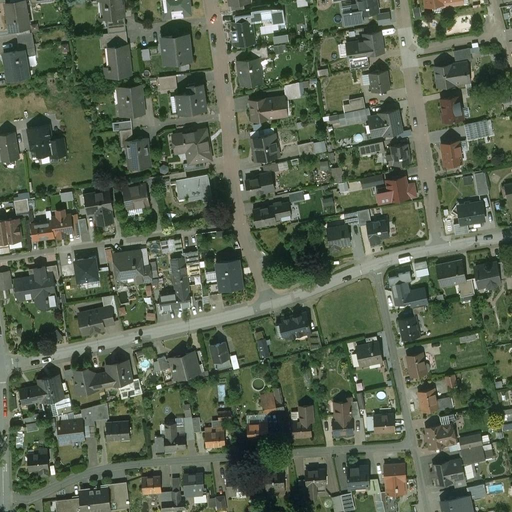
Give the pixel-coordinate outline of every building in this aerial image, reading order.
[(24,0),(23,0),(5,3),(10,30),(30,26),(24,0)] [(122,0),(98,0),(99,1),(103,0),(104,0),(108,33),(123,31),(126,31),(122,0)] [(166,0),(166,5),(163,5),(164,17),(191,13),(189,0),(166,0)] [(364,23),(362,15),(378,12),(375,0),(357,0),(359,4),(341,7),(344,26),(364,23)] [(243,3),(230,5),(231,11),(244,9),(243,3)] [(267,5),(251,7),(252,10),(245,11),(239,13),(233,16),(234,22),(251,20),(252,21),(256,20),(256,22),(261,21),(260,20),(271,18),(272,24),(285,22),(283,8),(280,8),(272,8),(267,8),(267,5)] [(389,13),(377,14),(379,24),(391,22),(389,13)] [(234,22),(232,23),(233,31),(232,31),(233,39),(235,39),(235,45),(255,43),(254,42),(253,33),(252,21),(251,20),(234,22)] [(108,33),(106,33),(107,39),(113,39),(114,46),(125,45),(123,31),(108,33)] [(381,31),(363,34),(364,40),(366,54),(367,54),(384,52),(381,31)] [(32,32),(17,35),(20,51),(25,50),(25,51),(35,49),(32,32)] [(276,42),(291,41),(290,34),(275,34),(276,42)] [(188,36),(172,38),(172,35),(162,37),(164,51),(167,50),(168,59),(179,58),(180,61),(190,60),(189,51),(190,51),(188,36)] [(125,45),(114,46),(113,39),(107,39),(110,67),(104,68),(105,76),(131,73),(128,50),(125,50),(125,45)] [(364,40),(346,43),(350,71),(358,69),(356,60),(368,59),(367,54),(366,54),(364,40)] [(267,46),(251,49),(252,59),(258,58),(259,59),(268,57),(267,46)] [(144,58),(152,58),(151,47),(144,48),(144,58)] [(469,48),(453,51),(456,64),(471,61),(469,48)] [(35,49),(25,51),(27,65),(33,64),(32,57),(34,57),(36,56),(35,49)] [(20,51),(4,54),(8,79),(29,75),(27,65),(25,51),(25,50),(20,51)] [(252,59),(238,61),(241,85),(262,82),(259,59),(258,58),(252,59)] [(368,59),(356,60),(358,69),(369,67),(368,59)] [(452,64),(435,66),(438,86),(455,83),(452,67),(452,64)] [(465,65),(452,67),(455,83),(468,81),(465,65)] [(386,70),(370,73),(372,91),(389,88),(386,70)] [(176,75),(159,76),(160,90),(177,88),(176,75)] [(299,82),(284,85),(285,97),(300,95),(299,82)] [(203,83),(188,86),(189,92),(174,94),(177,113),(206,108),(203,83)] [(141,84),(117,87),(120,115),(144,112),(141,84)] [(481,84),(466,88),(468,96),(483,92),(481,84)] [(363,96),(349,99),(351,111),(365,108),(363,96)] [(459,96),(441,99),(443,111),(442,112),(443,121),(463,118),(459,96)] [(281,97),(265,99),(268,118),(284,116),(281,97)] [(265,99),(250,101),(252,120),(268,118),(265,99)] [(351,111),(345,112),(347,123),(357,121),(357,119),(365,117),(367,115),(370,114),(369,107),(365,108),(351,111)] [(397,109),(379,113),(379,115),(370,116),(374,135),(383,133),(383,134),(402,130),(397,109)] [(487,119),(464,124),(467,139),(490,135),(490,134),(489,134),(486,120),(487,120),(487,119)] [(131,120),(113,122),(114,130),(119,129),(132,128),(131,120)] [(49,126),(28,129),(32,150),(40,149),(40,153),(51,152),(55,151),(53,140),(52,137),(51,136),(49,126)] [(132,128),(119,129),(121,146),(127,146),(126,140),(133,139),(132,128)] [(209,142),(202,143),(200,130),(172,135),(175,148),(187,146),(186,142),(189,141),(193,162),(204,160),(211,159),(209,142)] [(14,132),(0,134),(0,147),(0,149),(0,160),(19,157),(17,144),(14,132)] [(275,133),(251,138),(256,161),(279,156),(275,133)] [(63,138),(53,140),(55,151),(51,152),(52,156),(66,154),(63,138)] [(133,139),(126,140),(127,146),(129,146),(130,153),(128,154),(129,167),(150,165),(147,138),(133,139)] [(458,140),(441,143),(445,165),(462,162),(458,140)] [(313,141),(297,145),(300,158),(316,155),(313,141)] [(383,141),(368,144),(370,154),(377,153),(377,154),(379,153),(378,152),(385,151),(383,141)] [(28,142),(17,144),(18,153),(19,153),(29,151),(28,142)] [(407,143),(391,146),(392,154),(386,155),(388,165),(394,164),(410,162),(407,143)] [(368,144),(358,146),(360,156),(370,154),(368,144)] [(32,150),(30,150),(32,157),(33,158),(41,157),(40,153),(40,149),(32,150)] [(193,162),(183,163),(185,170),(206,167),(204,160),(193,162)] [(278,163),(264,166),(265,173),(271,171),(279,170),(278,163)] [(344,166),(334,166),(336,181),(345,180),(344,166)] [(186,170),(170,173),(171,182),(176,182),(176,179),(187,177),(186,170)] [(261,177),(245,180),(248,195),(274,189),(271,171),(265,173),(261,173),(261,177)] [(485,172),(475,173),(478,194),(488,193),(485,172)] [(187,177),(176,179),(176,182),(179,198),(201,195),(202,201),(212,199),(210,185),(209,185),(207,175),(208,174),(187,177)] [(382,174),(361,178),(362,187),(384,183),(382,174)] [(465,175),(466,183),(474,183),(473,175),(465,175)] [(154,176),(143,178),(144,184),(145,183),(146,192),(157,190),(154,176)] [(405,176),(386,180),(389,191),(390,200),(409,196),(415,195),(413,184),(407,185),(405,176)] [(144,184),(124,187),(124,189),(122,191),(123,194),(125,196),(127,207),(149,204),(146,192),(145,183),(144,184)] [(511,183),(505,185),(505,186),(502,187),(503,194),(507,194),(508,198),(511,197),(511,183)] [(110,190),(84,194),(87,213),(96,212),(111,209),(113,208),(110,190)] [(305,190),(291,191),(292,199),(306,198),(305,190)] [(389,191),(378,193),(379,199),(378,199),(379,200),(380,200),(380,202),(390,200),(389,191)] [(27,198),(14,200),(16,213),(29,211),(27,198)] [(482,201),(470,203),(467,201),(466,204),(460,205),(461,211),(458,215),(462,218),(463,223),(463,224),(468,223),(485,220),(482,201)] [(288,203),(282,204),(281,202),(274,203),(277,214),(275,215),(276,221),(291,218),(288,203)] [(273,206),(253,209),(257,226),(276,222),(276,221),(275,215),(273,206)] [(64,209),(57,210),(58,216),(52,217),(52,220),(54,234),(58,233),(58,236),(65,235),(65,232),(73,231),(72,224),(71,219),(70,214),(65,215),(64,209)] [(111,209),(96,212),(98,224),(113,221),(111,209)] [(369,209),(356,211),(359,223),(359,226),(367,225),(366,223),(371,222),(369,209)] [(356,211),(350,212),(352,224),(359,223),(356,211)] [(86,217),(79,219),(79,223),(80,233),(88,231),(86,217)] [(13,218),(0,220),(0,242),(21,239),(18,219),(13,219),(13,218)] [(371,222),(366,223),(367,225),(370,240),(389,236),(386,219),(371,222)] [(52,220),(31,223),(33,240),(34,240),(55,237),(54,234),(52,220)] [(469,232),(468,223),(463,224),(463,223),(454,224),(456,234),(469,232)] [(347,225),(327,228),(330,247),(331,247),(331,251),(340,249),(339,245),(351,243),(347,225)] [(166,249),(183,249),(183,238),(166,238),(166,249)] [(215,250),(198,253),(199,260),(216,257),(215,250)] [(140,253),(133,254),(132,251),(114,254),(117,277),(142,273),(143,273),(142,268),(140,253)] [(198,251),(183,253),(183,258),(184,258),(185,265),(192,264),(193,275),(200,274),(199,260),(198,253),(198,251)] [(96,257),(75,260),(78,281),(99,277),(96,257)] [(183,258),(171,260),(175,287),(188,286),(185,265),(184,258),(183,258)] [(238,259),(217,262),(219,280),(221,289),(242,286),(241,275),(240,275),(238,260),(238,259)] [(462,260),(439,265),(443,285),(459,282),(466,280),(466,279),(462,260)] [(503,261),(495,263),(499,280),(506,279),(505,272),(503,261)] [(484,265),(475,267),(479,284),(486,283),(486,285),(490,287),(495,286),(497,283),(499,282),(499,280),(495,263),(493,265),(489,262),(486,263),(484,265)] [(426,263),(409,266),(412,278),(429,275),(426,263)] [(57,264),(44,266),(46,280),(53,279),(59,278),(57,264)] [(36,276),(40,295),(39,297),(39,299),(39,301),(41,303),(42,304),(44,304),(46,303),(48,302),(49,300),(49,298),(56,297),(53,279),(46,280),(44,266),(35,268),(36,276)] [(149,266),(142,268),(143,273),(142,273),(143,281),(151,280),(149,266)] [(9,272),(0,273),(0,287),(11,286),(9,272)] [(33,294),(40,295),(36,276),(15,279),(18,297),(33,294)] [(472,278),(466,279),(466,280),(459,282),(462,296),(475,294),(472,278)] [(219,280),(207,282),(209,301),(222,299),(221,289),(219,280)] [(408,281),(392,284),(396,304),(410,301),(412,307),(426,304),(423,290),(410,293),(408,281)] [(188,286),(175,287),(176,293),(159,296),(161,309),(167,308),(168,312),(173,311),(173,307),(190,305),(188,292),(189,292),(188,286)] [(114,295),(103,296),(105,307),(110,306),(112,314),(117,312),(114,295)] [(105,307),(87,311),(87,314),(79,316),(83,334),(105,329),(103,324),(114,322),(112,314),(110,306),(105,307)] [(424,306),(413,308),(414,314),(425,311),(424,306)] [(294,316),(282,319),(287,338),(311,332),(306,313),(305,313),(295,316),(294,316)] [(415,316),(399,319),(403,339),(419,336),(415,316)] [(259,332),(262,356),(269,355),(266,331),(259,332)] [(318,333),(311,335),(314,349),(322,347),(318,333)] [(376,336),(365,338),(367,344),(378,342),(376,336)] [(367,344),(356,346),(361,365),(382,361),(378,342),(367,344)] [(225,343),(210,346),(216,368),(230,365),(225,343)] [(165,356),(157,358),(160,370),(172,367),(175,379),(199,372),(194,352),(166,359),(165,356)] [(423,353),(406,356),(411,376),(427,372),(423,353)] [(128,360),(106,365),(108,372),(101,373),(103,386),(104,386),(119,383),(122,399),(135,395),(132,379),(128,360)] [(87,368),(75,370),(77,378),(74,378),(76,385),(88,393),(90,390),(98,388),(97,387),(98,387),(95,375),(95,373),(87,368)] [(101,373),(95,375),(98,387),(103,386),(101,373)] [(454,374),(445,376),(448,387),(457,385),(454,374)] [(40,385),(39,401),(39,403),(54,399),(64,397),(63,395),(58,375),(39,379),(40,385)] [(139,378),(132,379),(135,395),(143,393),(139,378)] [(23,404),(39,401),(40,385),(20,389),(23,404)] [(434,388),(418,392),(422,411),(437,408),(438,408),(436,399),(434,388)] [(64,397),(54,399),(58,415),(74,411),(69,393),(63,395),(64,397)] [(451,396),(436,399),(438,408),(437,408),(438,410),(450,408),(448,397),(451,396)] [(345,402),(337,402),(338,418),(333,419),(334,434),(353,433),(352,418),(361,417),(357,401),(352,401),(351,397),(345,398),(345,402)] [(284,410),(282,399),(275,400),(275,402),(277,411),(284,410)] [(269,403),(263,404),(264,413),(277,411),(275,402),(269,403)] [(105,403),(93,406),(94,420),(107,418),(105,403)] [(312,405),(299,406),(300,421),(310,420),(310,421),(313,421),(312,405)] [(93,406),(81,409),(82,419),(82,425),(95,424),(94,420),(93,406)] [(230,411),(218,412),(219,420),(231,419),(230,411)] [(454,412),(439,415),(441,424),(452,422),(452,421),(456,420),(454,412)] [(393,413),(374,415),(375,431),(394,430),(393,413)] [(192,417),(185,418),(187,431),(194,430),(192,419),(192,417)] [(199,418),(192,419),(194,430),(194,432),(201,432),(199,418)] [(82,419),(58,422),(60,439),(68,439),(71,441),(75,441),(77,438),(84,438),(82,425),(82,419)] [(300,421),(292,421),(293,437),(311,436),(310,421),(310,420),(300,421)] [(40,427),(39,421),(28,423),(29,429),(40,427)] [(129,421),(107,422),(108,439),(130,438),(129,421)] [(441,424),(425,428),(427,434),(425,434),(426,440),(428,440),(429,448),(449,444),(456,442),(452,422),(441,424)] [(176,423),(165,423),(166,435),(165,435),(155,436),(156,453),(172,452),(172,448),(175,448),(175,449),(185,448),(184,430),(176,430),(176,423)] [(267,423),(248,424),(249,440),(268,439),(267,423)] [(224,430),(205,431),(206,447),(225,445),(224,430)] [(480,434),(473,436),(475,446),(482,444),(480,434)] [(473,436),(460,438),(460,441),(462,449),(475,446),(473,436)] [(456,442),(449,444),(450,451),(451,451),(461,449),(462,449),(460,441),(456,442)] [(462,449),(461,449),(464,462),(485,457),(484,453),(482,444),(462,449)] [(47,448),(35,449),(35,453),(28,454),(29,470),(39,469),(40,475),(49,474),(48,468),(49,468),(47,448)] [(460,459),(433,464),(437,484),(464,478),(462,465),(460,459)] [(404,463),(384,465),(386,481),(386,489),(395,488),(395,480),(406,480),(404,463)] [(471,463),(462,465),(464,478),(474,476),(471,463)] [(367,465),(348,467),(348,475),(348,476),(349,489),(368,487),(368,485),(367,485),(367,484),(369,483),(368,479),(367,465)] [(324,469),(306,470),(307,486),(316,485),(316,491),(326,491),(324,469)] [(284,472),(265,473),(266,493),(275,492),(275,488),(285,487),(284,472)] [(202,473),(184,474),(185,490),(185,494),(206,493),(206,487),(203,488),(202,473)] [(245,474),(227,475),(228,496),(236,495),(236,491),(246,490),(245,474)] [(160,476),(142,477),(143,493),(162,491),(160,476)] [(378,478),(368,479),(369,483),(367,484),(367,485),(368,485),(368,487),(369,493),(375,492),(381,491),(378,478)] [(406,480),(395,480),(395,488),(386,489),(386,491),(392,491),(392,492),(395,492),(406,491),(406,480)] [(126,482),(113,484),(113,487),(114,494),(114,497),(117,496),(118,502),(128,501),(129,506),(124,507),(124,508),(130,507),(126,482)] [(471,498),(489,494),(486,482),(469,486),(471,498)] [(107,488),(97,489),(97,487),(97,488),(80,490),(81,497),(82,507),(82,511),(89,511),(110,510),(109,501),(108,488),(107,488)] [(180,490),(172,491),(173,501),(181,500),(180,490)] [(386,491),(381,491),(382,500),(383,500),(386,500),(393,500),(392,492),(392,491),(386,491)] [(393,506),(386,506),(386,500),(383,500),(385,511),(396,511),(395,492),(392,492),(393,500),(393,506)] [(349,493),(341,495),(344,510),(352,509),(349,493)] [(224,496),(216,497),(218,511),(226,511),(224,496)] [(81,497),(58,500),(59,511),(77,511),(77,507),(82,507),(81,497)] [(457,498),(441,501),(442,511),(459,511),(459,508),(457,498)] [(181,500),(173,501),(174,510),(185,509),(184,500),(181,500)] [(173,501),(162,502),(162,511),(174,510),(173,501)]
